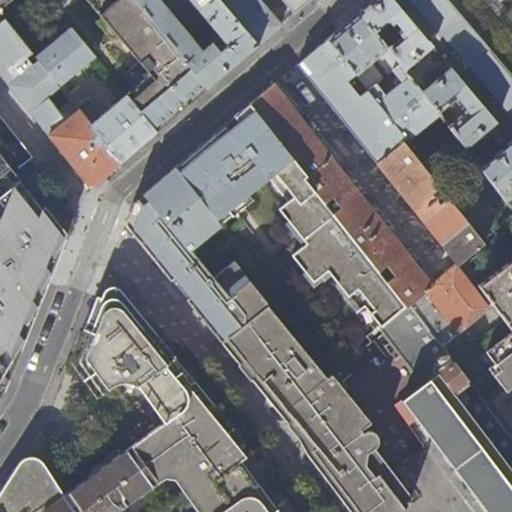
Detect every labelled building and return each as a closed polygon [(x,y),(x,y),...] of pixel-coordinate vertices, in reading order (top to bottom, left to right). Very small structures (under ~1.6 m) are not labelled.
[(88,0),(103,18),(98,21),(113,40),(117,36),(139,63),(124,76),(134,88),(126,95),(155,132),(168,121),(191,102),(206,89),(140,9),(133,0),(0,0),(0,23),(5,20),(0,14),(0,10),(12,0),(88,0)] [(150,0),(133,0),(140,9),(150,0)] [(199,49),(158,0),(150,0),(140,9),(206,89),(233,66),(257,45),(218,0),(190,0),(226,42),(217,50),(210,41),(199,49)] [(261,3),(258,0),(218,0),(257,45),(270,34),(280,26),(261,3)] [(281,0),(294,14),(300,8),(310,0),(281,0)] [(371,0),(368,3),(358,11),(405,70),(432,46),(393,0),(371,0)] [(469,66),(489,49),(446,0),(410,0),(419,11),(437,31),(439,31),(447,41),(469,66)] [(438,112),(422,92),(405,70),(358,11),(341,25),(326,38),(355,73),(366,87),(407,138),(409,139),(439,114),(438,112)] [(95,57),(63,18),(60,21),(67,30),(34,57),(38,61),(58,87),(77,110),(119,163),(138,147),(155,132),(126,95),(106,71),(100,77),(119,100),(100,116),(70,78),(95,57)] [(26,57),(31,53),(5,20),(0,23),(0,74),(3,79),(62,153),(89,188),(100,179),(119,163),(77,110),(64,121),(46,98),(58,87),(38,61),(33,65),(31,60),(26,57)] [(326,38),(297,63),(376,163),(402,142),(407,138),(366,87),(359,92),(348,78),(355,73),(326,38)] [(489,49),(469,66),(480,79),(508,112),(511,108),(511,76),(500,63),(489,49)] [(422,92),(438,112),(454,100),(457,103),(460,100),(463,104),(461,107),(464,112),(448,125),(465,147),(494,121),(451,69),(422,92)] [(331,156),(274,84),(250,104),(306,176),(331,156)] [(306,176),(250,104),(228,122),(212,136),(254,190),(271,176),(295,206),(286,214),(309,242),(301,249),(322,276),(330,270),(361,309),(366,305),(382,325),(407,305),(388,280),(380,270),(334,212),(326,202),(306,176)] [(254,190),(212,136),(187,157),(174,168),(219,225),(220,226),(255,199),(251,192),(254,190)] [(511,141),(480,166),(511,206),(511,141)] [(438,188),(402,142),(376,163),(456,264),(482,243),(447,198),(440,204),(431,193),(438,188)] [(0,194),(10,186),(3,176),(13,169),(0,153),(0,194)] [(431,284),(331,156),(306,176),(326,202),(333,197),(341,207),(334,212),(380,270),(386,266),(394,276),(388,280),(407,305),(409,303),(424,291),(458,333),(489,307),(456,264),(431,284)] [(219,225),(174,168),(157,183),(143,194),(132,204),(125,222),(219,341),(265,304),(245,278),(246,277),(233,260),(211,279),(189,250),(219,225)] [(49,279),(60,251),(65,239),(19,180),(10,186),(0,194),(0,202),(7,211),(0,217),(0,238),(1,240),(0,240),(0,388),(12,364),(22,345),(33,319),(49,279)] [(322,276),(301,249),(294,254),(315,281),(322,276)] [(511,258),(478,285),(505,320),(511,329),(511,258)] [(245,442),(198,385),(195,381),(192,383),(173,359),(176,357),(163,342),(120,289),(114,287),(109,287),(104,291),(101,298),(97,297),(93,306),(77,346),(70,364),(96,400),(101,392),(105,389),(110,386),(118,382),(127,381),(130,381),(136,384),(140,388),(164,422),(130,447),(157,484),(166,478),(176,479),(184,491),(245,442)] [(265,304),(219,341),(214,345),(276,421),(281,417),(332,373),(333,372),(274,297),(265,304)] [(511,511),(511,466),(501,453),(511,443),(511,438),(478,394),(465,404),(452,388),(466,377),(453,360),(409,303),(407,305),(382,325),(376,330),(422,383),(402,398),(487,511),(511,511)] [(511,337),(489,354),(498,366),(492,370),(504,386),(509,382),(511,385),(511,337)] [(363,433),(361,430),(371,422),(332,373),(281,417),(309,452),(306,454),(349,511),(393,511),(412,498),(375,449),(363,433)] [(378,441),(378,438),(377,435),(375,432),(371,431),(363,433),(375,449),(376,447),(378,441)] [(279,511),(259,484),(255,487),(246,474),(238,463),(253,451),(245,442),(184,491),(198,511),(279,511)] [(64,497),(73,511),(118,511),(157,484),(130,447),(96,472),(64,497)] [(73,511),(64,497),(63,495),(42,466),(37,462),(34,460),(29,458),(24,460),(17,464),(47,511),(73,511)] [(0,490),(0,511),(47,511),(17,464),(0,490)]
